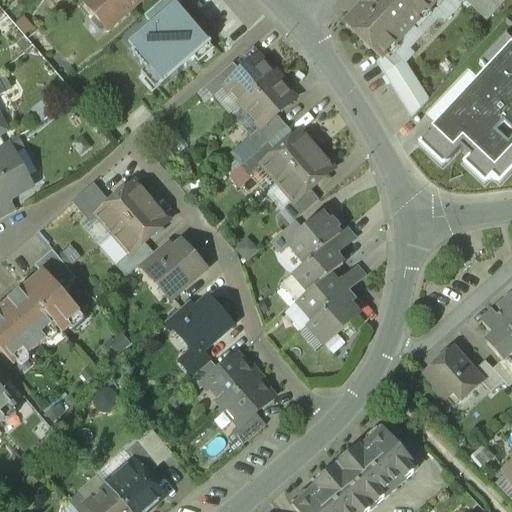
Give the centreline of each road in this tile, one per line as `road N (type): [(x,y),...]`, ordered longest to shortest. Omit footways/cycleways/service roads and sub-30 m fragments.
road 1 (residential): [(240,511),(333,428),(373,375),(407,287),(414,216)]
road 2 (residential): [(293,17),(364,121),(414,216)]
